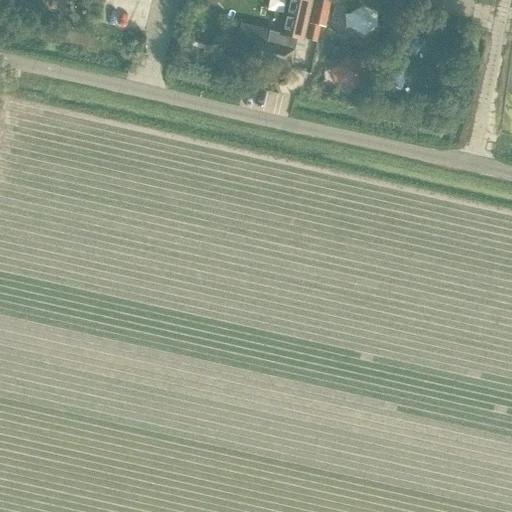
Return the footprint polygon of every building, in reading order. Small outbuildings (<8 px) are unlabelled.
[(306,0),(284,0),(277,34),(303,40),(311,1),(306,0)] [(314,0),(310,22),(325,25),(328,9),(329,0),(314,0)] [(343,13),(345,5),(350,7),(352,1),(348,0),(329,0),(328,9),(343,13)] [(349,15),(350,29),(363,36),(376,28),(375,13),(362,6),(349,14),(349,15)] [(295,51),(268,44),(272,30),(240,23),(233,55),(248,58),(248,61),(291,70),(295,51)] [(213,54),(194,48),(191,59),(209,65),(213,54)] [(334,67),(334,68),(337,82),(352,87),(363,77),(360,62),(345,57),(334,67)]
